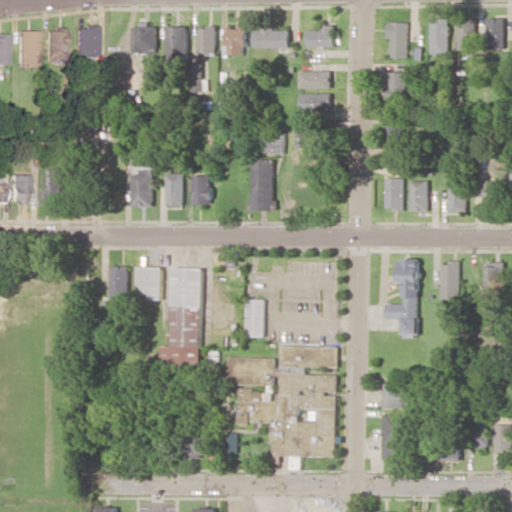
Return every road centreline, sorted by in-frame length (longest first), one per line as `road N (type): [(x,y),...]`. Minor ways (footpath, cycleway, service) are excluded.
road 1 (residential): [(364,0),(345,511)]
road 2 (tertiary): [(511,238),(0,235)]
road 3 (residential): [(511,484),(97,483)]
